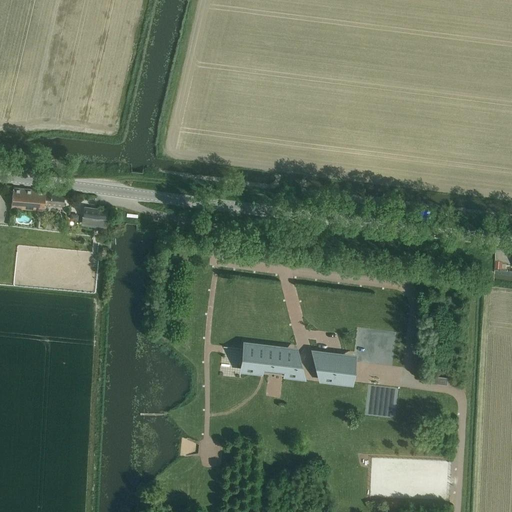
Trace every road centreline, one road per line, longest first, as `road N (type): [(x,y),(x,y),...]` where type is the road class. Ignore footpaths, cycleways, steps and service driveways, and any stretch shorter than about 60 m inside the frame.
road 1 (secondary): [(511,242),(0,177)]
road 2 (track): [(477,511),(489,267),(382,226)]
